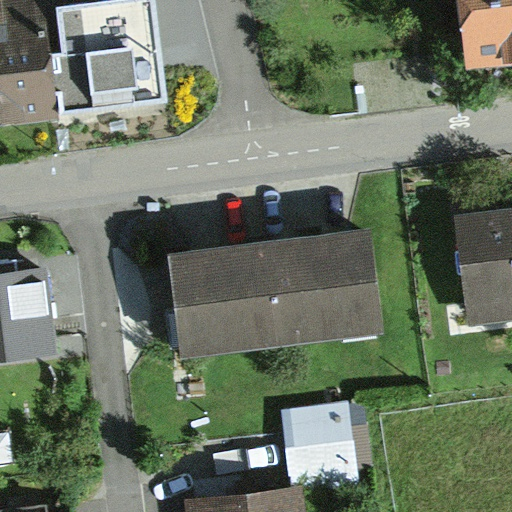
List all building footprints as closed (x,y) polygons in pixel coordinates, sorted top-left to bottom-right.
[(38,0),(0,0),(0,116),(157,102),(148,1),(39,11),(38,0)] [(511,0),(458,0),(466,70),(511,65),(511,0)] [(511,290),(511,216),(470,220),(477,294),(511,290)] [(374,324),(365,241),(184,261),(193,344),(374,324)] [(43,276),(0,279),(0,367),(51,362),(43,276)] [(189,511),(189,492),(155,493),(155,511),(189,511)] [(298,511),(297,500),(194,509),(194,511),(298,511)]
